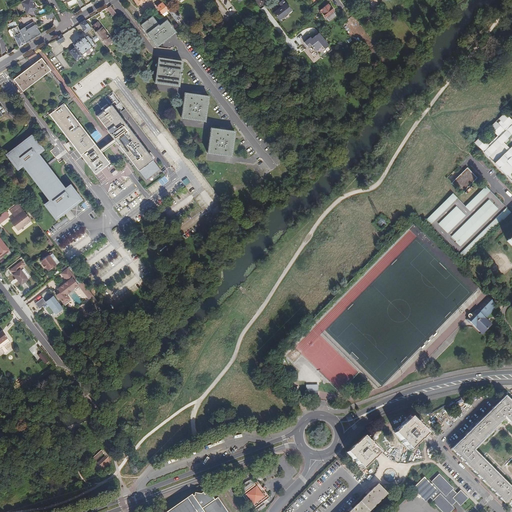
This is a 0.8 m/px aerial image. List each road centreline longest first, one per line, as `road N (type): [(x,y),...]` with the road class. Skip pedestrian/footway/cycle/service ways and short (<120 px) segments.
road 1 (secondary): [(299,429),(90,511)]
road 2 (secondary): [(113,511),(301,444)]
road 3 (secondary): [(338,442),(368,416),(411,398),(511,382)]
road 4 (secondary): [(511,372),(437,383),(331,418)]
road 5 (residential): [(502,511),(438,445),(483,402)]
road 6 (residential): [(85,396),(0,285)]
